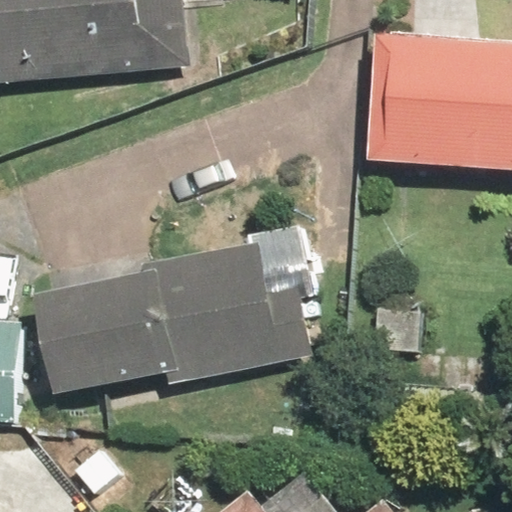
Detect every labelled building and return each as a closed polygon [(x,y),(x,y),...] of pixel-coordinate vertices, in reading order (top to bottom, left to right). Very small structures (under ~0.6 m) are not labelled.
[(187,0),(0,0),(0,93),(189,90),(187,0)] [(511,41),(379,40),(376,202),(511,203),(511,41)] [(33,322),(62,411),(279,340),(250,251),(33,322)] [(433,306),(381,302),(376,356),(428,360),(433,306)] [(25,325),(0,323),(0,399),(20,400),(25,325)] [(131,480),(107,446),(69,472),(93,506),(131,480)] [(254,511),(252,509),(247,511),(397,511),(378,495),(359,511),(254,511)]
